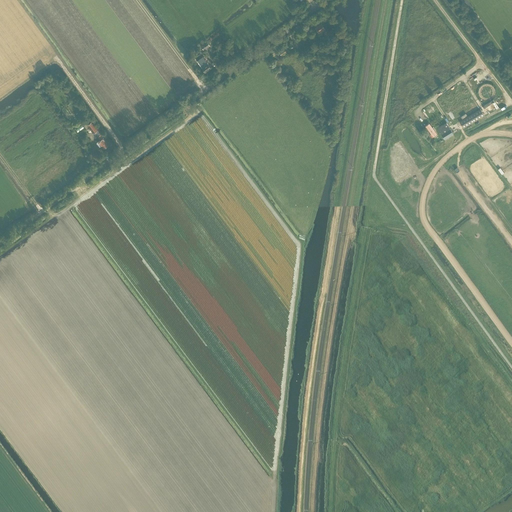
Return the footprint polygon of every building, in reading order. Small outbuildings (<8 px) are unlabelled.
[(322,24),(316,28),(317,30),(315,32),(319,36),(321,35),(324,33),(325,36),(329,33),(322,24)] [(205,49),(211,45),(207,41),(202,45),(205,49)] [(282,56),(289,51),(286,47),(280,52),(277,54),(276,52),(273,54),(274,57),(277,55),(279,58),(282,56)] [(212,68),(206,60),(203,57),(198,61),(201,65),(200,65),(206,72),(212,68)] [(482,110),(460,122),(464,128),(485,116),(482,110)] [(92,121),(87,124),(93,133),(97,129),(92,121)] [(429,123),(426,126),(434,137),(437,134),(429,123)] [(442,125),(438,128),(445,140),(454,134),(447,123),(443,125),(442,125)] [(97,142),(97,143),(99,147),(101,145),(103,148),(109,144),(104,137),(101,134),(97,136),(100,140),(98,141),(97,142)]
